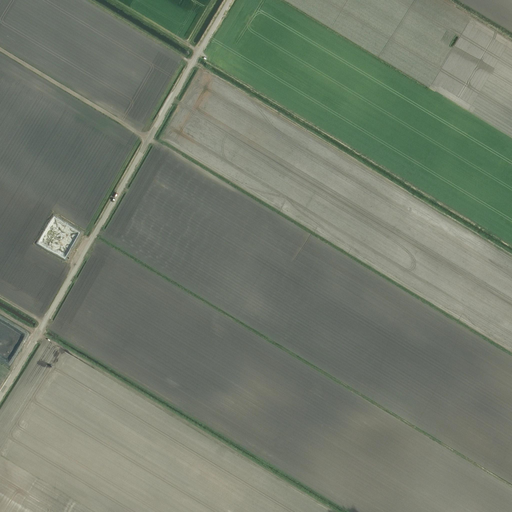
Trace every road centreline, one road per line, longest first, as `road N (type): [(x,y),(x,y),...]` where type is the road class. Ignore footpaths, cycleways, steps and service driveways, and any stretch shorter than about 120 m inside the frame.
road 1 (unclassified): [(0,393),(229,0)]
road 2 (track): [(335,511),(0,309)]
road 3 (track): [(148,138),(0,49)]
